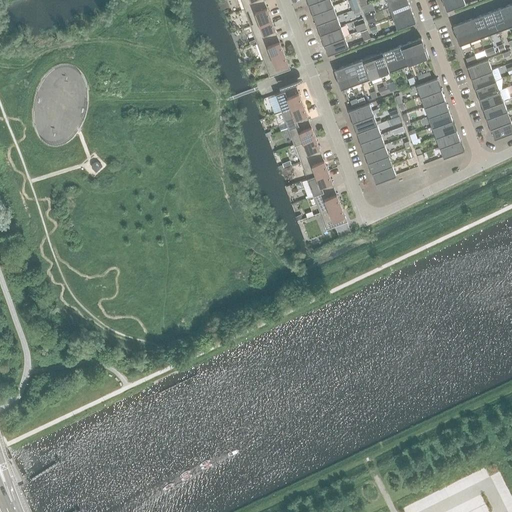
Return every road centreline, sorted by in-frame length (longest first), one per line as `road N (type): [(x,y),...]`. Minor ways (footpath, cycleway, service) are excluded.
road 1 (residential): [(482,167),(382,214),(364,212),(284,0)]
road 2 (track): [(263,511),(511,393)]
road 3 (residential): [(482,167),(419,0)]
road 4 (unclassified): [(0,446),(125,387)]
